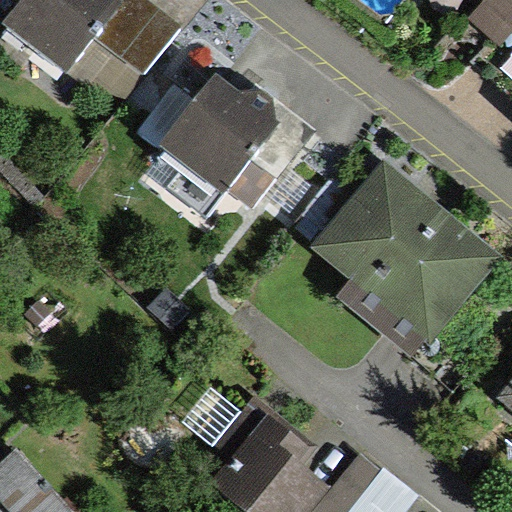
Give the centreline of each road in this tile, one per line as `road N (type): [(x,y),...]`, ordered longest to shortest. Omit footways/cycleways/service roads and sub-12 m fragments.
road 1 (residential): [(276,0),(511,188)]
road 2 (residential): [(478,511),(253,332)]
